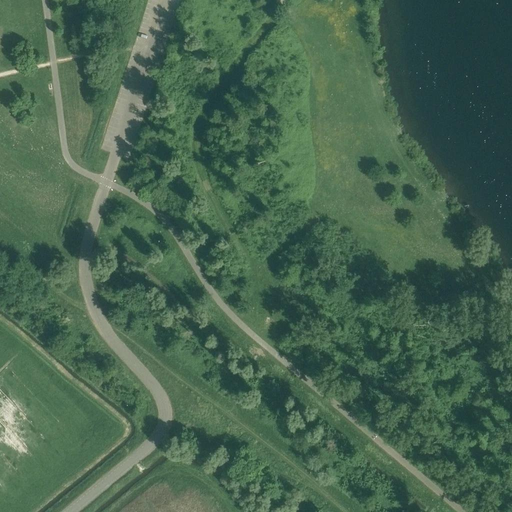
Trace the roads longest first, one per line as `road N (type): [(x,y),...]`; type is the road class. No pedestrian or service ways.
road 1 (unclassified): [(66,511),(161,432),(167,407),(94,321),(86,295),(84,265),(108,183)]
road 2 (unknown): [(94,321),(210,401),(346,511)]
road 3 (unknown): [(94,321),(0,246)]
